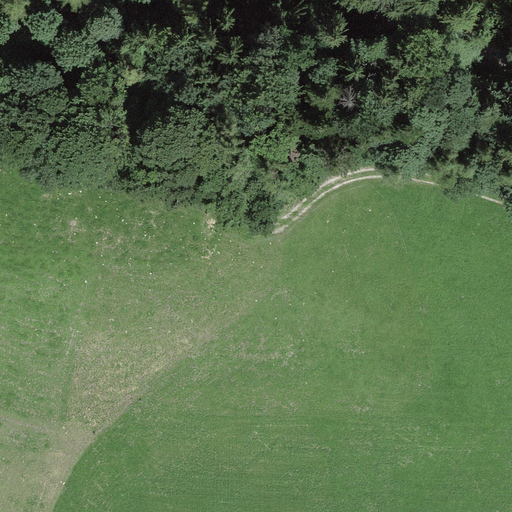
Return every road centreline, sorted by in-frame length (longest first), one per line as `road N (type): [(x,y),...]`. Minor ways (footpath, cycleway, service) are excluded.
road 1 (track): [(273,241),(329,188),(387,176),(511,193)]
road 2 (track): [(511,63),(338,0)]
